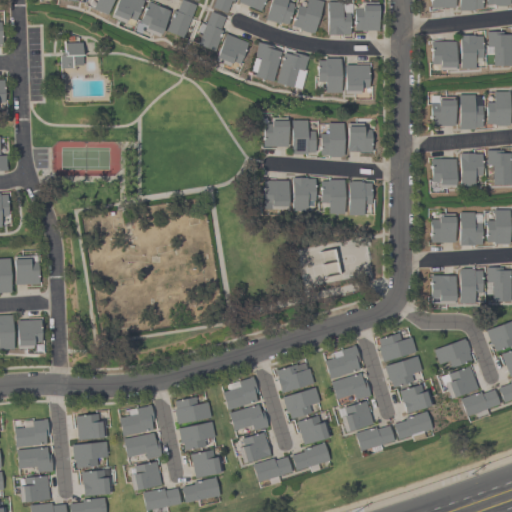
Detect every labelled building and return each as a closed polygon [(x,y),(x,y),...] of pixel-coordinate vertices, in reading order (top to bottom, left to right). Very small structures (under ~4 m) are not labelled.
[(110,0),(105,14),(90,8),(94,0),(110,0)] [(142,0),(133,20),(125,17),(123,23),(108,17),(115,0),(142,0)] [(181,0),(194,5),(180,38),(163,31),(171,10),(174,11),(178,0),(181,0)] [(210,7),(212,0),(232,0),(232,2),(229,1),(224,13),(210,7)] [(262,0),(258,11),(236,2),(236,0),(262,0)] [(285,0),(285,1),(292,4),(286,24),(278,22),(278,24),(263,19),(268,0),(285,0)] [(312,33),(310,33),(299,30),(300,29),(297,28),(297,27),(290,25),(296,5),(303,7),(305,0),(315,0),(322,2),(312,33)] [(454,9),(454,0),(429,0),(429,9),(454,9)] [(457,10),(457,0),(480,0),(480,8),(473,8),(473,10),(457,10)] [(137,22),(146,1),(168,11),(156,37),(142,31),(144,25),(137,22)] [(348,34),(325,34),(325,1),(340,1),(340,12),(348,12),(348,34)] [(376,30),(352,30),(352,17),(360,17),(360,2),(376,2),(376,30)] [(195,43),(209,11),(223,17),(218,29),(221,30),(212,51),(195,43)] [(490,65),(490,47),(484,47),(484,32),(501,32),(501,34),(509,34),(509,65),(490,65)] [(246,42),(237,64),(229,61),(227,66),(212,60),(223,33),(246,42)] [(457,68),(457,35),(472,35),(472,36),(479,36),(479,57),(472,57),(472,68),(457,68)] [(453,41),(453,70),(436,70),(436,64),(428,64),(428,41),(453,41)] [(81,42),(81,65),(70,65),(70,67),(59,68),(59,56),(62,55),(62,42),(81,42)] [(252,76),(253,72),(248,71),(255,46),(254,45),(255,42),(272,47),(271,49),(279,51),(270,81),(252,76)] [(305,56),(301,70),(303,70),(298,89),(273,82),(281,52),(290,55),(290,52),(305,56)] [(338,58),(338,92),(322,92),(322,82),(314,82),(314,60),(322,60),(322,58),(338,58)] [(366,65),(366,88),(358,88),(358,94),(341,94),(341,65),(366,65)] [(507,125),(492,125),(492,124),(485,124),(485,102),(492,102),(492,91),(507,91),(507,125)] [(457,129),(457,94),(472,94),(472,96),(480,96),(480,127),(472,127),(472,129),(457,129)] [(428,125),(428,102),(437,102),(437,97),(453,97),(453,125),(428,125)] [(262,146),(262,123),(269,123),(269,117),(286,117),(286,146),(262,146)] [(290,153),(290,120),(305,120),(305,131),(313,131),(313,152),(305,152),(305,153),(290,153)] [(341,155),(339,155),(339,157),(328,157),(328,155),(326,155),(326,154),(318,154),(318,133),(326,133),(326,123),(341,123),(341,155)] [(345,152),(345,123),(362,123),(362,129),(369,129),(369,152),(345,152)] [(508,184),(490,184),(490,165),(484,165),(484,150),(500,150),(500,153),(508,153),(508,184)] [(457,186),(457,153),(472,153),(472,154),(479,154),(479,176),(472,176),(472,186),(457,186)] [(428,159),(452,159),(452,187),(436,187),(436,182),(428,182),(428,159)] [(290,177),(305,177),(305,178),(312,178),(312,200),(305,200),(305,211),(290,211),(290,177)] [(341,214),(326,214),(326,203),(318,203),(318,181),(326,181),(326,179),(341,179),(341,214)] [(285,180),(285,209),(269,209),(269,203),(261,203),(261,180),(285,180)] [(368,204),(361,204),(361,215),(346,215),(346,182),(348,182),(348,181),(358,181),(358,182),(361,182),(361,183),(368,183),(368,204)] [(484,242),(484,220),(492,220),(492,209),(507,209),(507,243),(491,243),(491,242),(484,242)] [(457,245),(457,212),(472,212),(472,223),(479,223),(479,244),(472,244),(472,245),(457,245)] [(452,242),(428,243),(428,219),(436,219),(436,214),(452,214),(452,242)] [(0,258),(8,258),(9,292),(0,292),(0,258)] [(36,261),(37,284),(12,284),(12,259),(28,259),(28,261),(36,261)] [(489,301),(489,282),(484,282),(484,271),(483,271),(483,267),(500,267),(500,270),(508,270),(508,301),(489,301)] [(456,303),(456,269),(459,269),(459,268),(469,268),(469,269),(472,269),(472,270),(479,270),(479,292),(472,292),(472,303),(456,303)] [(428,298),(428,275),(452,275),(452,304),(436,304),(436,298),(428,298)] [(10,315),(0,315),(0,349),(11,349),(10,315)] [(484,330),(511,319),(511,336),(510,337),(511,341),(511,344),(493,352),(490,344),(489,345),(484,330)] [(14,320),(39,320),(39,342),(31,342),(31,348),(15,348),(15,345),(14,320)] [(381,362),(376,347),(378,346),(376,339),(396,332),(398,340),(408,337),(413,352),(381,362)] [(431,350),(462,338),(470,359),(448,368),(446,361),(436,364),(431,350)] [(349,347),(349,346),(353,345),(353,346),(357,362),(355,362),(357,370),(327,379),(322,361),(332,358),(331,352),(349,347)] [(511,373),(506,376),(498,354),(511,348),(511,373)] [(390,387),(388,381),(386,381),(382,366),(415,356),(419,370),(408,374),(411,381),(390,387)] [(311,383),(279,393),(274,378),(275,378),(273,370),(294,363),(295,365),(303,362),(305,369),(306,368),(311,383)] [(438,376),(466,366),(475,388),(448,398),(443,384),(441,385),(438,376)] [(328,381),(358,373),(360,380),(363,380),(368,396),(364,397),(364,396),(353,399),(351,394),(334,399),(328,381)] [(219,392),(227,390),(225,385),(247,378),(247,377),(250,376),(255,392),(252,393),(255,401),(225,410),(219,392)] [(495,388),(507,383),(506,380),(511,378),(511,397),(500,402),(495,388)] [(404,413),(397,391),(418,384),(420,392),(426,390),(430,405),(404,413)] [(307,405),(309,412),(288,419),(286,411),(284,412),(280,398),(312,387),(317,401),(307,405)] [(474,417),(472,413),(463,416),(457,399),(478,391),(479,394),(491,389),(496,404),(483,408),(485,413),(474,417)] [(209,417),(175,424),(172,408),(173,408),(172,400),(193,396),(194,404),(195,404),(205,402),(209,417)] [(342,408),(363,401),(370,423),(344,432),(339,417),(344,415),(342,408)] [(117,418),(127,416),(126,411),(122,412),(122,410),(144,406),(144,405),(149,404),(149,405),(152,421),(149,422),(150,430),(120,436),(117,418)] [(231,431),(226,413),(256,404),(258,411),(261,411),(266,427),(262,428),(262,427),(251,431),(249,425),(231,431)] [(395,439),(390,424),(403,420),(402,418),(423,411),(429,429),(395,439)] [(75,440),(73,416),(95,414),(96,422),(102,421),(103,437),(75,440)] [(301,445),(293,422),(315,414),(318,423),(321,422),(326,436),(301,445)] [(13,447),(12,428),(22,428),(21,422),(30,422),(29,420),(45,419),(46,436),(43,436),(44,444),(13,447)] [(209,421),(212,436),(202,439),(203,446),(182,450),(180,443),(179,443),(176,428),(209,421)] [(391,441),(357,451),(351,433),(373,427),(374,429),(387,425),(391,441)] [(268,455),(241,463),(236,447),(241,446),(239,438),(261,432),(261,433),(268,455)] [(121,439),(151,433),(153,440),(155,440),(156,444),(158,443),(160,456),(144,459),(143,453),(124,457),(121,439)] [(70,444),(104,442),(105,455),(105,457),(94,458),(95,466),(73,467),(73,460),(71,461),(70,444)] [(293,470),(288,455),(301,452),(300,449),(321,442),(327,460),(293,470)] [(45,447),(45,454),(49,454),(50,471),(46,472),(46,471),(34,472),(34,467),(26,467),(15,468),(14,450),(45,447)] [(217,472),(192,477),(187,454),(210,449),(211,457),(214,457),(217,472)] [(255,482),(249,464),(271,458),(272,460),(284,456),(289,471),(255,482)] [(154,461),(159,485),(131,490),(127,475),(133,474),(132,466),(154,461)] [(101,469),(102,478),(108,477),(109,493),(81,496),(79,471),(101,469)] [(45,476),(47,499),(18,502),(17,486),(18,486),(17,478),(45,476)] [(217,495),(182,502),(179,487),(192,484),(191,482),(213,477),(217,495)] [(177,503),(143,510),(139,492),(161,488),(162,490),(174,488),(177,503)] [(67,511),(67,503),(80,502),(79,499),(101,497),(102,511),(67,511)] [(27,511),(27,505),(49,503),(50,505),(63,504),(64,511),(27,511)]
